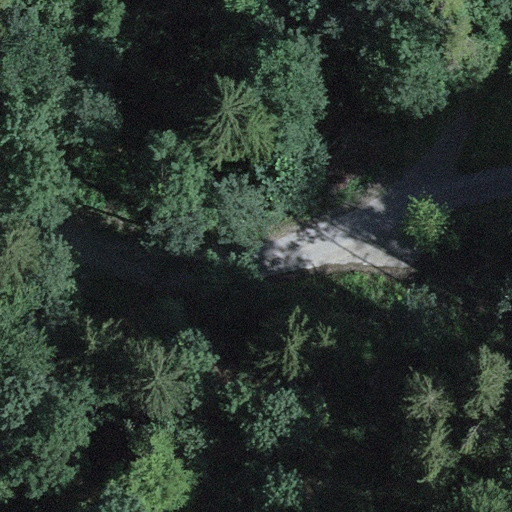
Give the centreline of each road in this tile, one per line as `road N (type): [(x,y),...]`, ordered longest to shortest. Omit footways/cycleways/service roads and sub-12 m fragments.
road 1 (trunk): [(511,407),(0,478)]
road 2 (track): [(511,177),(330,199),(0,185)]
